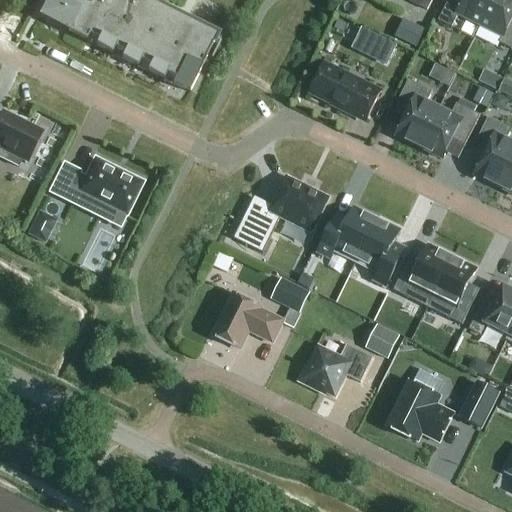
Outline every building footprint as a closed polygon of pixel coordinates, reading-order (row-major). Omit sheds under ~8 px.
[(58,0),(78,10),(68,32),(85,40),(88,35),(99,41),(97,46),(110,53),(113,47),(124,53),(122,59),(136,66),(138,60),(150,66),(147,72),(162,79),(164,73),(175,79),(172,85),(188,92),(216,36),(143,0),(58,0)] [(427,12),(433,0),(407,0),(407,2),(427,12)] [(480,27),(493,0),(465,0),(464,3),(457,0),(449,0),(439,22),(452,29),(459,16),(480,27)] [(511,0),(493,0),(480,27),(503,38),(500,45),(511,50),(511,0)] [(416,48),(425,30),(403,19),(394,37),(416,48)] [(379,39),(369,60),(385,68),(395,47),(379,39)] [(324,62),(308,95),(329,106),(328,107),(365,125),(382,91),(324,62)] [(446,72),(440,84),(448,88),(454,76),(446,72)] [(490,76),(485,86),(496,91),(501,80),(490,76)] [(419,149),(437,114),(424,108),(433,92),(409,80),(395,108),(408,115),(396,138),(419,149)] [(511,92),(503,88),(500,94),(511,99),(511,92)] [(497,97),(491,108),(503,114),(508,102),(497,97)] [(449,121),(437,114),(419,149),(443,161),(452,142),(455,136),(468,143),(481,116),(457,104),(449,121)] [(0,149),(28,163),(41,135),(1,115),(0,117),(0,149)] [(499,188),(511,161),(511,143),(507,141),(511,131),(511,129),(489,118),(476,145),(488,152),(476,177),(499,188)] [(140,184),(114,171),(97,162),(93,160),(93,161),(84,179),(77,175),(78,172),(63,164),(62,164),(48,193),(64,201),(70,188),(124,216),(140,184)] [(511,161),(499,188),(511,194),(511,161)] [(252,202),(233,240),(262,254),(280,218),(311,233),(327,200),(287,180),(271,212),(252,202)] [(462,186),(457,202),(489,212),(494,196),(462,186)] [(332,225),(318,254),(330,261),(333,255),(355,266),(377,222),(354,210),(349,220),(337,214),(332,225)] [(377,222),(355,266),(377,276),(374,282),(386,289),(401,259),(406,249),(395,243),(400,233),(377,222)] [(32,227),(27,238),(45,247),(51,236),(32,227)] [(405,269),(393,292),(427,309),(452,260),(429,248),(415,275),(405,269)] [(187,260),(180,274),(195,282),(203,268),(187,260)] [(452,260),(427,309),(462,327),(473,304),(462,298),(476,271),(452,260)] [(301,315),(311,293),(282,279),(272,300),(301,315)] [(508,336),(511,327),(511,291),(503,289),(492,312),(481,307),(469,331),(480,337),(486,325),(508,336)] [(273,344),(283,323),(260,311),(261,309),(234,295),(213,336),(240,350),(249,332),(273,344)] [(388,361),(399,338),(377,327),(366,350),(388,361)] [(373,359),(346,346),(340,359),(318,347),(307,369),(305,368),(298,383),(312,390),(313,389),(335,399),(346,377),(360,384),(373,359)] [(433,392),(425,388),(416,384),(411,381),(388,425),(419,441),(425,431),(431,434),(430,436),(441,442),(456,414),(438,405),(441,399),(442,397),(433,392)] [(500,393),(477,382),(459,418),(481,430),(500,393)]
